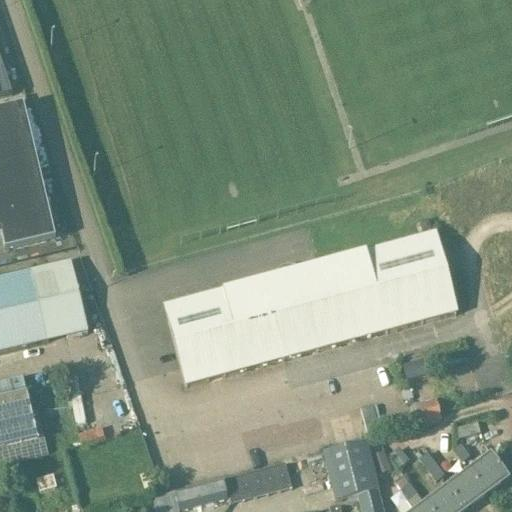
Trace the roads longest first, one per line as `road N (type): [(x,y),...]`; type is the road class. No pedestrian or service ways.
road 1 (unclassified): [(100,276),(4,0)]
road 2 (unknown): [(106,294),(298,246)]
